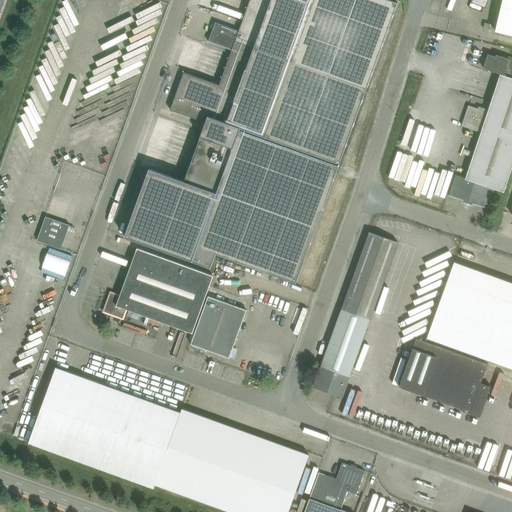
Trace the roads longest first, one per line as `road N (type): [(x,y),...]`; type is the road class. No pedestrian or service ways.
road 1 (unclassified): [(283,409),(76,333),(71,321),(77,283),(180,0)]
road 2 (unclassified): [(511,491),(283,409)]
road 3 (unclassified): [(283,409),(361,193)]
road 4 (unclassified): [(361,193),(421,0)]
road 5 (unclassified): [(511,245),(361,193)]
